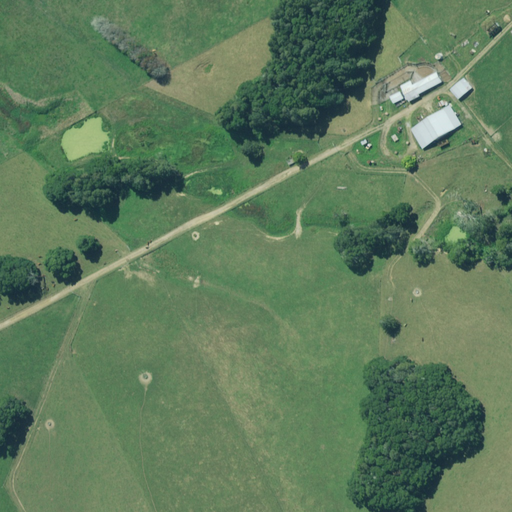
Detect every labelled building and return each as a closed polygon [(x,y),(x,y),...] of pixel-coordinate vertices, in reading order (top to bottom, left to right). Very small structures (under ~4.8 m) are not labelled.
[(443,83),(438,73),(415,85),(413,81),(403,86),(411,102),(422,97),(421,95),(443,83)] [(474,88),(466,79),(452,90),(461,100),(474,88)] [(405,99),(402,92),(392,97),(395,104),(405,99)] [(464,125),(452,106),(413,130),(425,149),(464,125)] [(446,137),(438,142),(442,148),(450,143),(446,137)] [(298,162),(295,156),(288,160),(290,166),(298,162)]
